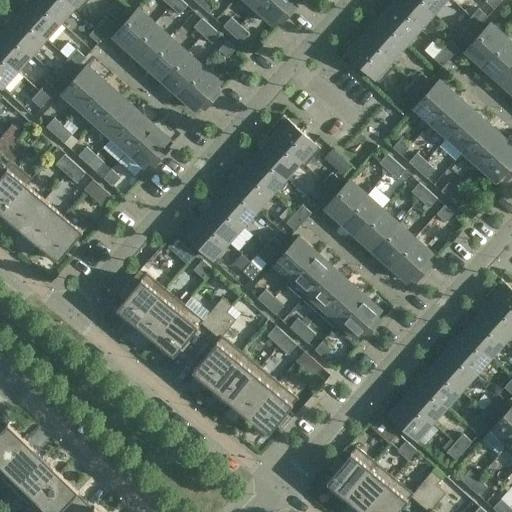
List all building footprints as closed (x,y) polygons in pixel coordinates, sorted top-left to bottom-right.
[(59,22),(34,0),(29,0),(18,13),(45,38),(59,22)] [(74,5),(67,0),(34,0),(59,22),(74,5)] [(87,0),(67,0),(74,5),(79,10),(87,0)] [(180,13),(188,4),(183,0),(175,0),(171,5),(180,13)] [(217,4),(212,0),(203,0),(199,5),(208,13),(217,4)] [(292,0),(262,0),(256,7),(273,22),(278,17),(282,20),(296,4),(292,0)] [(434,11),(421,0),(394,0),(392,2),(419,27),(434,11)] [(443,0),(421,0),(434,11),(443,0)] [(419,27),(392,2),(378,18),(405,42),(419,27)] [(130,49),(154,22),(138,7),(113,34),(130,49)] [(479,24),(487,15),(478,7),(470,16),(479,24)] [(45,38),(18,13),(3,29),(30,53),(45,38)] [(106,33),(114,24),(105,16),(97,25),(106,33)] [(471,33),(479,24),(470,16),(462,25),(471,33)] [(211,25),(202,17),(194,26),(203,34),(211,25)] [(231,17),(222,26),(231,34),(240,25),(231,17)] [(405,42),(378,18),(363,35),(377,47),(390,59),(405,42)] [(146,64),(170,37),(154,22),(130,49),(146,64)] [(482,64),(507,37),(490,22),(466,49),(482,64)] [(100,39),(106,33),(97,25),(89,34),(98,42),(100,39)] [(220,32),(211,25),(203,34),(212,42),(220,32)] [(249,32),(240,25),(231,34),(240,42),(249,32)] [(30,53),(3,29),(0,32),(0,54),(16,69),(30,53)] [(377,47),(363,35),(358,30),(342,48),(361,65),(377,47)] [(163,78),(187,51),(170,37),(146,64),(163,78)] [(499,79),(511,63),(511,41),(507,37),(482,64),(499,79)] [(228,57),(236,47),(227,39),(219,49),(228,57)] [(450,56),(458,47),(450,39),(442,48),(450,56)] [(395,64),(390,59),(377,47),(361,65),(379,81),(395,64)] [(77,65),(85,56),(76,48),(69,57),(77,65)] [(442,65),(450,56),(442,48),(434,57),(442,65)] [(179,93),(203,66),(187,51),(163,78),(179,93)] [(16,69),(0,54),(0,84),(1,86),(16,69)] [(69,74),(77,65),(69,57),(61,66),(69,74)] [(511,90),(511,63),(499,79),(511,90)] [(79,106),(103,79),(87,64),(62,91),(79,106)] [(220,81),(203,66),(179,93),(195,108),(200,102),(205,107),(219,90),(215,86),(220,81)] [(421,89),(430,80),(421,72),(413,81),(421,89)] [(95,121),(120,94),(103,79),(79,106),(95,121)] [(431,121),(455,94),(439,79),(415,106),(431,121)] [(49,97),(57,88),(48,81),(40,89),(49,97)] [(413,98),(421,89),(413,81),(404,90),(413,98)] [(41,106),(49,97),(40,89),(32,98),(41,106)] [(112,135),(136,108),(120,94),(95,121),(112,135)] [(448,135),(472,108),(455,94),(431,121),(448,135)] [(128,150),(152,123),(136,108),(112,135),(128,150)] [(464,150),(488,123),(472,108),(448,135),(464,150)] [(286,148),(302,131),(283,114),(267,132),(272,136),(286,148)] [(64,142),(72,133),(54,117),(46,126),(64,142)] [(0,155),(1,156),(22,131),(12,123),(0,137),(0,155)] [(169,138),(152,123),(128,150),(145,165),(149,159),(154,163),(168,147),(164,143),(169,138)] [(480,165),(505,138),(488,123),(464,150),(480,165)] [(0,212),(1,214),(32,176),(13,161),(26,145),(17,137),(22,131),(1,156),(9,164),(0,175),(0,212)] [(320,147),(302,131),(286,148),(299,161),(304,165),(320,147)] [(299,161),(286,148),(272,136),(257,153),(284,177),(299,161)] [(401,138),(392,147),(401,155),(410,145),(401,138)] [(511,144),(505,138),(480,165),(497,180),(502,174),(506,178),(511,171),(511,144)] [(96,170),(104,162),(86,146),(78,155),(96,170)] [(388,170),(397,160),(388,152),(379,162),(388,170)] [(417,170),(426,160),(417,152),(408,162),(417,170)] [(66,172),(75,162),(64,153),(56,163),(66,172)] [(284,177),(257,153),(243,169),(270,193),(284,177)] [(397,178),(406,168),(397,160),(388,170),(397,178)] [(435,168),(426,160),(417,170),(426,178),(435,168)] [(85,172),(75,162),(66,172),(76,182),(85,172)] [(112,185),(120,176),(111,168),(103,177),(112,185)] [(270,193),(243,169),(229,185),(256,209),(270,193)] [(331,189),(340,179),(331,171),(322,182),(331,189)] [(20,229),(45,198),(27,184),(33,177),(32,176),(1,214),(14,225),(20,229)] [(84,188),(103,205),(112,195),(93,178),(84,188)] [(342,221),(366,194),(350,178),(325,206),(342,221)] [(420,199),(429,189),(420,181),(412,191),(420,199)] [(449,181),(440,191),(449,199),(458,189),(449,181)] [(324,198),(331,189),(322,182),(315,190),(324,198)] [(256,209),(229,185),(215,200),(242,225),(256,209)] [(429,207),(438,197),(429,189),(420,199),(429,207)] [(467,196),(458,189),(449,199),(458,206),(467,196)] [(358,235),(383,208),(366,194),(342,221),(358,235)] [(38,245),(64,214),(54,206),(45,198),(20,229),(38,245)] [(228,240),(242,225),(215,200),(201,216),(228,240)] [(445,221),(454,211),(445,203),(436,213),(445,221)] [(302,222),(311,212),(302,204),(293,214),(302,222)] [(81,242),(76,238),(89,223),(70,207),(64,214),(38,245),(57,260),(65,251),(70,255),(81,242)] [(375,250),(399,223),(383,208),(358,235),(375,250)] [(295,230),(302,222),(293,214),(286,222),(295,230)] [(228,240),(201,216),(186,233),(213,257),(228,240)] [(391,265),(415,238),(399,223),(375,250),(391,265)] [(167,245),(186,262),(195,252),(176,235),(167,245)] [(273,236),(265,245),(274,253),(282,244),(273,236)] [(291,278),(315,251),(298,236),(274,263),(291,278)] [(432,252),(415,238),(391,265),(408,280),(412,274),(417,278),(431,262),(427,258),(432,252)] [(274,253),(265,245),(257,254),(266,262),(274,253)] [(303,298),(331,265),(315,251),(291,278),(286,283),(303,298)] [(193,268),(204,278),(213,268),(202,259),(193,268)] [(260,269),(251,261),(243,270),(252,278),(260,269)] [(319,312),(348,280),(331,265),(303,298),(319,312)] [(135,324),(166,287),(147,271),(134,286),(129,282),(119,295),(124,299),(116,309),(135,324)] [(504,313),(511,303),(511,287),(501,278),(486,296),(491,301),(504,313)] [(335,327),(364,294),(348,280),(319,312),(335,327)] [(154,340),(185,303),(166,287),(135,324),(154,340)] [(267,305),(275,296),(265,288),(257,297),(267,305)] [(376,315),(381,309),(364,294),(335,327),(352,342),(361,331),(366,335),(380,319),(376,315)] [(201,322),(210,330),(226,310),(227,311),(232,304),(222,296),(204,318),(185,303),(154,340),(173,356),(199,325),(201,322)] [(275,313),(283,304),(275,296),(267,305),(275,313)] [(511,330),(511,319),(504,313),(491,301),(476,317),(503,341),(511,330)] [(211,387),(241,350),(223,334),(236,318),(227,311),(226,310),(210,330),(220,337),(191,371),(211,387)] [(299,334),(307,325),(298,317),(290,326),(299,334)] [(488,357),(503,341),(476,317),(461,333),(488,357)] [(278,344),(286,334),(276,325),(267,334),(278,344)] [(315,333),(307,325),(299,334),(308,342),(315,333)] [(488,357),(461,333),(447,349),(474,373),(488,357)] [(297,343),(286,334),(278,344),(288,353),(297,343)] [(324,356),(332,348),(323,339),(315,348),(324,356)] [(460,389),(474,373),(447,349),(433,365),(460,389)] [(229,403),(260,365),(241,350),(211,387),(229,403)] [(295,360),(314,377),(323,367),(304,350),(295,360)] [(248,418),(279,381),(260,365),(229,403),(248,418)] [(460,389),(433,365),(419,381),(446,405),(460,389)] [(507,402),(511,396),(511,378),(497,394),(507,402)] [(298,397),(279,381),(248,418),(267,434),(275,425),(280,429),(291,416),(286,412),(298,397)] [(446,405),(419,381),(404,397),(431,421),(446,405)] [(492,418),(507,402),(497,394),(483,410),(492,418)] [(431,421),(404,397),(389,414),(417,438),(431,421)] [(504,447),(511,438),(511,404),(492,427),(508,442),(504,447)] [(485,427),(492,418),(483,410),(475,419),(485,427)] [(371,426),(390,443),(399,433),(380,416),(371,426)] [(0,466),(26,440),(8,422),(0,430),(0,466)] [(464,450),(472,441),(463,433),(455,442),(464,450)] [(397,449),(408,459),(417,449),(406,439),(397,449)] [(0,474),(13,487),(43,456),(26,440),(0,466),(0,474)] [(456,459),(464,450),(455,442),(447,451),(456,459)] [(345,498),(375,461),(356,445),(344,460),(339,455),(328,468),(333,473),(325,482),(345,498)] [(26,509),(60,473),(43,456),(13,487),(29,503),(24,508),(26,509)] [(361,511),(364,511),(394,476),(375,461),(345,498),(361,511)] [(470,487),(478,477),(469,469),(461,478),(470,487)] [(411,496),(420,503),(436,484),(437,484),(442,478),(432,470),(413,492),(394,476),(364,511),(397,511),(408,498),(409,499),(411,496)] [(73,511),(85,500),(77,492),(78,491),(60,473),(26,509),(28,511),(73,511)] [(487,485),(478,477),(470,487),(479,495),(487,485)] [(437,511),(433,508),(446,491),(437,484),(436,484),(420,503),(429,510),(427,511),(437,511)] [(498,511),(504,511),(510,506),(501,498),(493,507),(498,511)] [(100,511),(94,506),(93,507),(85,500),(73,511),(100,511)]
